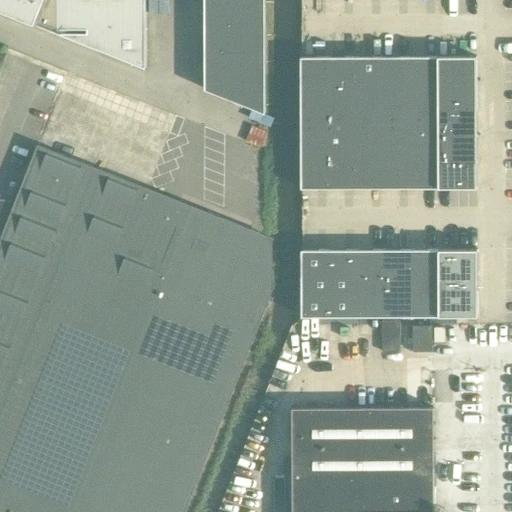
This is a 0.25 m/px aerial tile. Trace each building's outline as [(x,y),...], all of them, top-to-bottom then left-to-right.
[(107,52),(146,68),(145,0),(0,0),(0,10),(47,29),(107,29),(107,52)] [(204,0),(205,89),(265,113),(264,0),(204,0)] [(329,56),(301,56),(301,122),(330,122),(329,56)] [(357,56),(329,56),(330,122),(357,122),(357,56)] [(384,56),(357,56),(357,122),(384,122),(384,56)] [(411,56),(384,56),(384,122),(412,122),(411,56)] [(439,56),(411,56),(412,122),(439,122),(439,109),(439,83),(439,56)] [(477,56),(439,56),(439,83),(477,83),(477,56)] [(477,83),(439,83),(439,109),(477,109),(477,83)] [(477,109),(439,109),(439,122),(439,135),(477,135),(477,109)] [(330,122),(301,122),(301,188),(305,188),(330,188),(330,122)] [(357,122),(330,122),(330,188),(357,188),(357,122)] [(384,122),(357,122),(357,188),(384,188),(384,122)] [(412,122),(384,122),(384,188),(412,188),(412,122)] [(439,122),(412,122),(412,188),(439,188),(439,161),(439,135),(439,122)] [(477,135),(439,135),(439,161),(477,161),(477,135)] [(0,511),(183,511),(274,285),(272,284),(271,240),(272,238),(269,237),(220,218),(220,216),(208,211),(208,213),(39,146),(17,202),(0,200),(0,231),(5,234),(0,245),(0,511)] [(477,161),(439,161),(439,188),(478,188),(477,161)] [(330,249),(302,249),(302,317),(330,316),(330,249)] [(357,249),(330,249),(330,316),(357,316),(357,249)] [(385,249),(357,249),(357,316),(385,316),(385,249)] [(412,249),(385,249),(385,316),(412,316),(412,249)] [(439,249),(412,249),(412,316),(439,316),(439,283),(439,249)] [(478,249),(439,249),(439,283),(478,282),(478,249)] [(478,282),(439,283),(439,316),(478,316),(478,282)] [(382,320),(382,352),(400,352),(400,320),(382,320)] [(413,325),(413,351),(432,351),(432,325),(413,325)] [(435,342),(445,342),(445,328),(435,328),(435,342)] [(436,511),(436,493),(434,407),(292,407),(294,492),(294,511),(286,511),(285,479),(274,479),(274,511),(436,511)]
